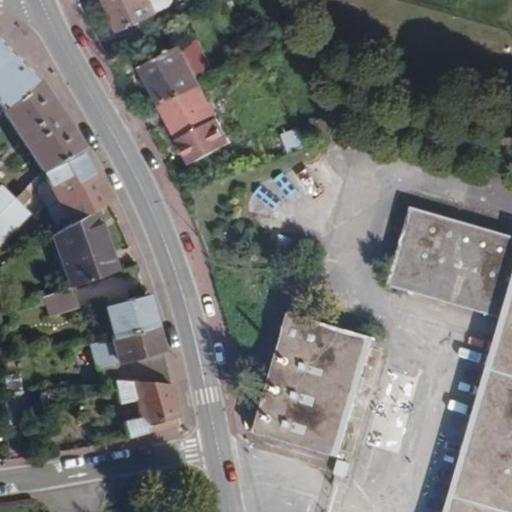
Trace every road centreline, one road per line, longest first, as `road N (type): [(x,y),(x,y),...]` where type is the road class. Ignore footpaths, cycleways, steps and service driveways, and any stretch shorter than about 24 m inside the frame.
road 1 (tertiary): [(40,0),(142,187),(187,302),(218,449)]
road 2 (unclassified): [(0,480),(218,449)]
